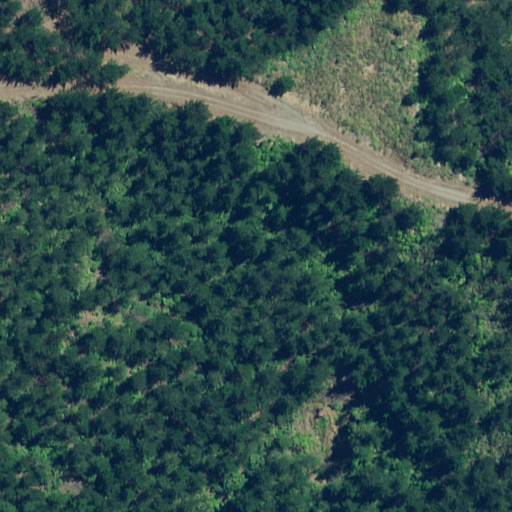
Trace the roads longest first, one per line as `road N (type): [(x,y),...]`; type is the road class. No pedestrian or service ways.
road 1 (unclassified): [(511,201),(157,88),(0,88)]
road 2 (track): [(337,143),(228,74),(86,45),(54,0)]
